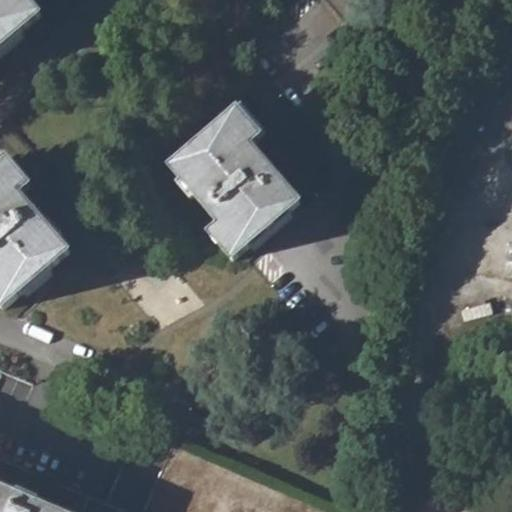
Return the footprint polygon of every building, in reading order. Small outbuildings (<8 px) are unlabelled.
[(0,0),(0,57),(47,13),(34,0),(0,0)] [(211,233),(235,259),(302,201),(252,144),(261,136),(238,111),(171,168),(220,225),(211,233)] [(0,307),(3,311),(68,252),(19,196),(30,187),(6,160),(0,165),(0,307)] [(0,459),(124,511),(332,511),(0,369),(0,459)] [(0,511),(37,511),(0,495),(0,511)]
